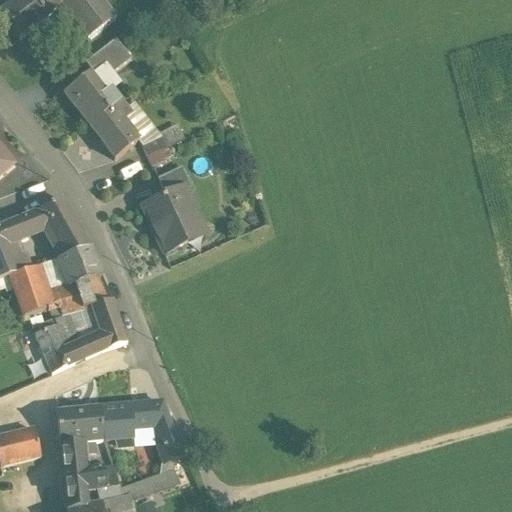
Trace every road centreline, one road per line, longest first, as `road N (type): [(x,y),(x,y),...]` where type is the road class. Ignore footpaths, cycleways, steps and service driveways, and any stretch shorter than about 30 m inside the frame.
road 1 (residential): [(224,510),(114,276),(0,85)]
road 2 (track): [(225,511),(511,428)]
